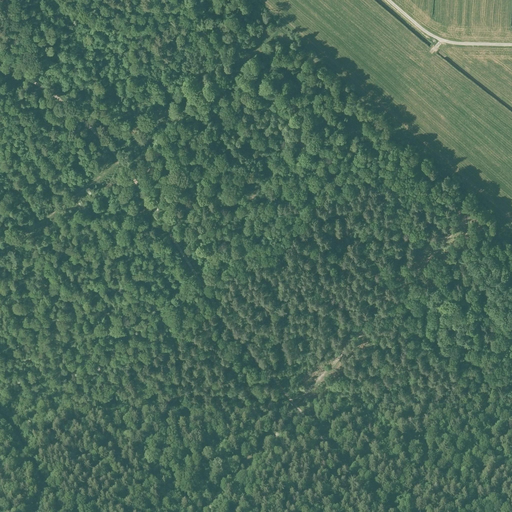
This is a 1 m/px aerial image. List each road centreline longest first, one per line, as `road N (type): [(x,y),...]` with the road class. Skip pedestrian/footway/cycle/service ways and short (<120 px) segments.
road 1 (track): [(0,63),(66,104),(119,159),(208,295),(293,404)]
road 2 (track): [(247,0),(280,29),(173,99),(116,162),(0,252)]
road 3 (track): [(293,404),(477,207)]
road 4 (track): [(293,404),(382,511)]
